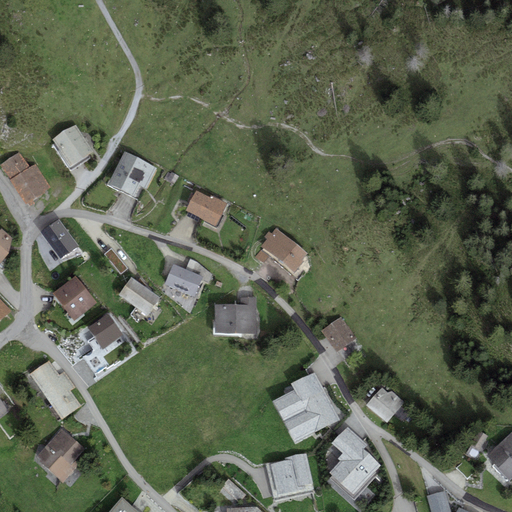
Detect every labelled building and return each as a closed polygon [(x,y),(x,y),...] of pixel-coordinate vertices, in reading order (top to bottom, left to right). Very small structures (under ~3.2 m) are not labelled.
[(93,151),(76,124),(63,130),(53,140),(70,166),(93,151)] [(157,168),(125,152),(108,183),(134,197),(140,186),(146,189),(157,168)] [(19,153),(0,165),(10,179),(8,180),(25,206),(28,204),(29,207),(35,203),(33,200),(45,192),(44,191),(50,188),(35,165),(29,168),(19,153)] [(210,197),(196,190),(186,210),(215,226),(227,204),(211,195),(210,197)] [(58,224),(43,234),(61,260),(76,249),(58,224)] [(270,254),(295,274),(305,262),(303,260),(308,254),(276,228),(271,234),(269,232),(264,237),(267,239),(261,246),(263,248),(256,257),(263,263),(270,254)] [(0,229),(0,268),(1,270),(7,263),(13,238),(1,229),(0,229)] [(128,268),(112,248),(104,254),(120,274),(128,268)] [(191,272),(173,264),(164,285),(194,297),(201,280),(210,284),(213,276),(196,261),(191,272)] [(53,292),(74,320),(98,303),(76,275),(53,292)] [(131,277),(119,295),(148,316),(161,298),(131,277)] [(214,304),(214,333),(256,333),(256,298),(241,298),(241,304),(214,304)] [(0,321),(11,311),(0,300),(0,321)] [(88,328),(103,350),(123,335),(108,314),(88,328)] [(341,317),(321,331),(336,353),(337,352),(343,361),(359,350),(353,340),(356,338),(341,317)] [(49,360),(29,374),(62,420),(81,406),(71,391),(75,388),(64,372),(60,375),(49,360)] [(341,421),(315,371),(291,383),(295,391),(274,401),(295,444),(341,421)] [(382,387),(367,405),(387,423),(404,403),(391,391),(388,392),(382,387)] [(0,401),(0,418),(8,412),(0,401)] [(368,445),(348,427),(332,443),(343,453),(338,459),(340,461),(329,473),(354,495),(382,465),(364,449),(368,445)] [(61,428),(36,457),(41,461),(40,462),(64,483),(77,467),(75,465),(87,451),(61,428)] [(479,450),(487,436),(478,431),(470,444),(479,450)] [(511,431),(486,456),(494,464),(492,466),(506,481),(508,479),(510,481),(511,478),(511,431)] [(313,485),(306,454),(285,459),(285,461),(271,464),(278,496),(307,489),(306,486),(313,485)] [(247,495),(228,479),(221,487),(240,503),(247,495)] [(451,511),(446,491),(427,496),(431,511),(451,511)] [(139,511),(122,496),(106,511),(139,511)]
